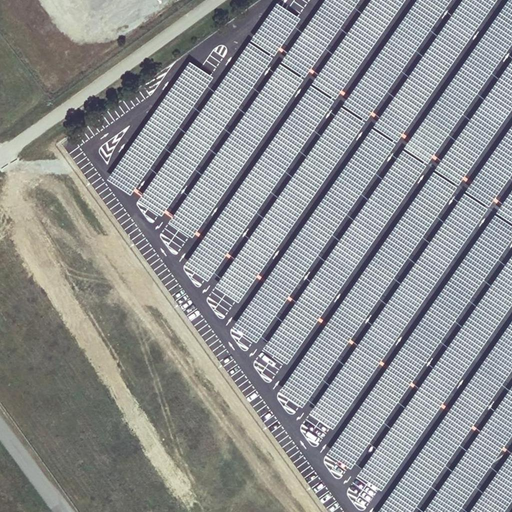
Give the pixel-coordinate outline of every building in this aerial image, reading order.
[(305,76),(358,0),(323,0),(282,60),(305,76)] [(404,0),(369,0),(313,81),(336,98),(404,0)] [(450,0),(415,0),(344,102),(368,119),(450,0)] [(495,0),(460,0),(374,124),(398,141),(495,0)] [(511,0),(506,0),(404,144),(428,161),(511,41),(511,0)] [(301,17),(277,1),(251,38),(275,54),(301,17)] [(274,56),(250,40),(141,197),(164,213),(274,56)] [(511,107),(511,56),(435,167),(459,183),(511,107)] [(213,76),(189,60),(107,177),(131,193),(213,76)] [(303,78),(279,62),(170,219),(194,235),(303,78)] [(311,83),(185,262),(208,279),(335,99),(311,83)] [(342,104),(215,284),(239,300),(365,121),(342,104)] [(511,122),(466,188),(489,205),(511,172),(511,122)] [(396,142),(372,126),(234,323),(258,340),(396,142)] [(403,148),(264,345),(288,362),(427,164),(403,148)] [(457,186),(433,169),(280,389),(304,406),(457,186)] [(511,188),(497,210),(511,220),(511,188)] [(464,191),(310,410),(334,427),(488,208),(464,191)] [(511,237),(511,224),(495,212),(327,450),(351,467),(511,237)] [(511,252),(358,471),(382,488),(511,303),(511,252)] [(411,511),(511,368),(511,317),(375,511),(411,511)] [(511,384),(423,511),(457,511),(511,433),(511,384)] [(501,511),(511,497),(511,448),(467,511),(501,511)]
